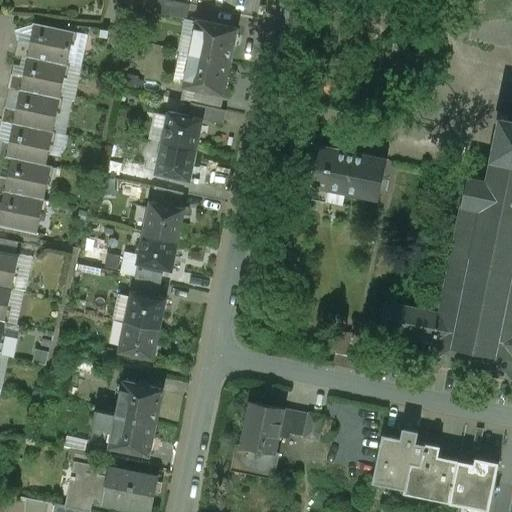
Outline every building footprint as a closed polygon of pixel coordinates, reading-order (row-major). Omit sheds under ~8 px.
[(191,6),(162,0),(158,0),(156,17),(187,23),(191,6)] [(239,30),(199,21),(191,54),(231,63),(239,30)] [(75,33),(35,24),(35,25),(35,26),(31,45),(19,42),(16,56),(28,58),(68,67),(75,33)] [(231,63),(191,54),(184,87),(224,96),(231,63)] [(68,67),(28,58),(24,78),(12,75),(9,89),(21,92),(61,100),(68,67)] [(160,86),(140,82),(138,92),(158,96),(160,86)] [(61,100),(21,92),(17,111),(5,108),(2,122),(14,125),(54,133),(61,100)] [(226,111),(192,104),(189,116),(204,120),(223,124),(226,111)] [(189,116),(171,112),(164,143),(197,151),(204,120),(189,116)] [(492,158),(511,161),(511,117),(501,115),(492,158)] [(54,133),(14,125),(10,144),(0,142),(0,156),(12,159),(46,166),(48,155),(49,155),(54,133)] [(305,143),(291,140),(286,166),(300,169),(305,143)] [(197,151),(164,143),(158,173),(191,180),(197,151)] [(388,160),(317,146),(309,187),(310,187),(308,200),(327,204),(330,191),(380,202),(388,160)] [(511,161),(492,158),(488,181),(469,177),(440,314),(386,302),(380,331),(435,343),(431,363),(511,379),(511,161)] [(46,166),(12,159),(8,179),(0,177),(0,191),(5,192),(45,201),(49,179),(46,179),(49,167),(46,166)] [(144,175),(124,170),(122,179),(142,184),(144,175)] [(142,187),(122,182),(119,192),(140,196),(142,187)] [(183,194),(154,188),(151,202),(180,208),(183,194)] [(45,201),(5,192),(1,212),(0,211),(0,226),(38,235),(38,233),(45,201)] [(180,208),(151,202),(145,232),(178,240),(185,209),(180,208)] [(178,240),(145,232),(138,262),(172,269),(178,240)] [(19,255),(0,251),(0,286),(12,289),(19,255)] [(125,263),(107,260),(105,270),(123,273),(125,263)] [(123,276),(104,272),(102,282),(121,286),(123,276)] [(0,286),(0,321),(5,322),(12,289),(0,286)] [(167,299),(133,292),(127,322),(161,328),(167,299)] [(161,328),(127,322),(121,351),(154,358),(161,328)] [(352,334),(341,332),(334,366),(356,371),(358,359),(347,357),(352,334)] [(165,391),(124,382),(116,415),(157,425),(165,391)] [(285,408),(252,401),(242,445),(237,444),(232,467),(275,476),(280,453),(276,452),(280,431),(285,408)] [(310,413),(285,408),(280,431),(305,436),(310,413)] [(116,415),(96,411),(93,427),(113,431),(116,415)] [(324,416),(310,413),(305,436),(305,437),(318,440),(324,416)] [(157,425),(116,415),(113,431),(109,448),(150,457),(157,425)] [(419,431),(404,428),(401,438),(383,434),(373,482),(405,489),(404,494),(452,503),(460,461),(439,456),(441,446),(417,441),(419,431)] [(87,442),(68,437),(65,448),(85,453),(87,442)] [(467,506),(463,505),(461,511),(489,511),(500,462),(477,458),(475,464),(467,506)] [(100,466),(76,460),(72,478),(76,479),(70,507),(91,511),(94,498),(99,474),(100,466)] [(467,506),(475,464),(460,461),(452,503),(463,505),(467,506)] [(159,478),(109,468),(107,476),(102,500),(102,501),(151,511),(159,478)] [(107,476),(99,474),(94,498),(102,500),(107,476)]
